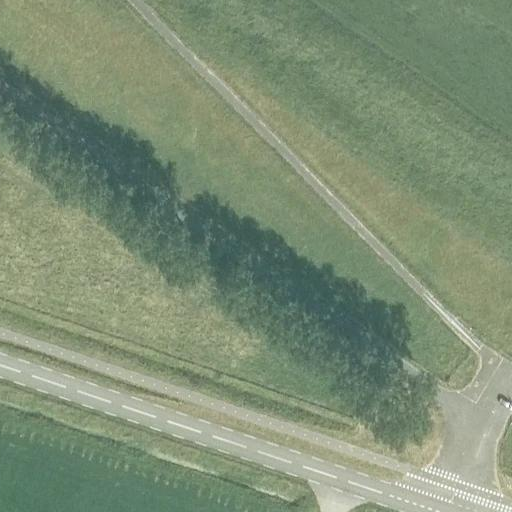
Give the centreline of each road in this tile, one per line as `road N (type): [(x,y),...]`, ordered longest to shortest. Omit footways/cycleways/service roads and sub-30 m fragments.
road 1 (unclassified): [(466,429),(440,397),(0,80)]
road 2 (secondary): [(436,511),(0,365)]
